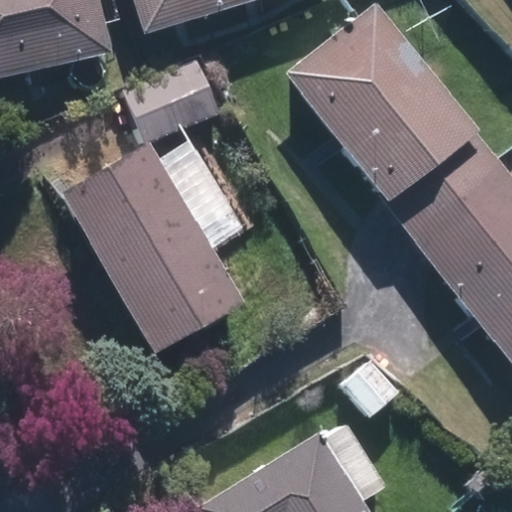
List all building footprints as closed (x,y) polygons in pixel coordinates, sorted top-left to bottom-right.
[(0,0),(0,74),(106,53),(94,0),(0,0)] [(256,0),(131,0),(142,34),(256,0)] [(511,178),(374,1),(280,74),(511,372),(511,178)] [(149,354),(237,304),(207,251),(253,225),(200,131),(154,156),(144,138),(55,187),(149,354)] [(401,395),(369,356),(334,384),(366,423),(401,395)] [(314,430),(189,500),(195,511),(369,511),(363,501),(385,489),(347,420),(318,436),(314,430)]
